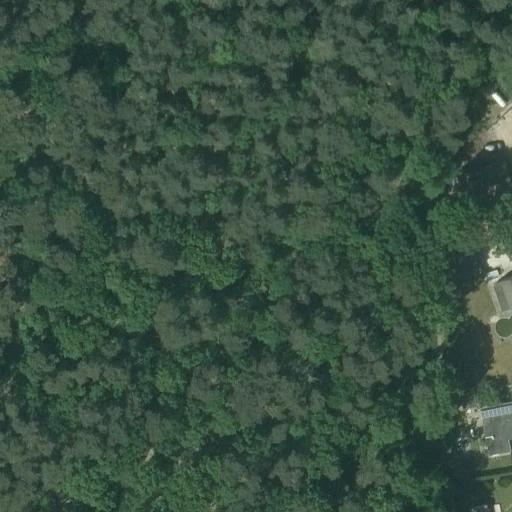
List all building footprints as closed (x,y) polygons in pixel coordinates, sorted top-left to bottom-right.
[(510,181),(505,160),(482,166),(487,187),(510,181)] [(455,284),(482,274),(472,248),(451,254),(453,263),(448,265),(455,284)] [(511,307),(511,306),(511,278),(503,282),(511,307)] [(462,410),(477,407),(474,386),(458,389),(462,410)] [(511,438),(511,401),(480,407),(490,455),(511,451),(509,439),(511,438)] [(475,504),(476,511),(492,511),(491,501),(475,504)]
